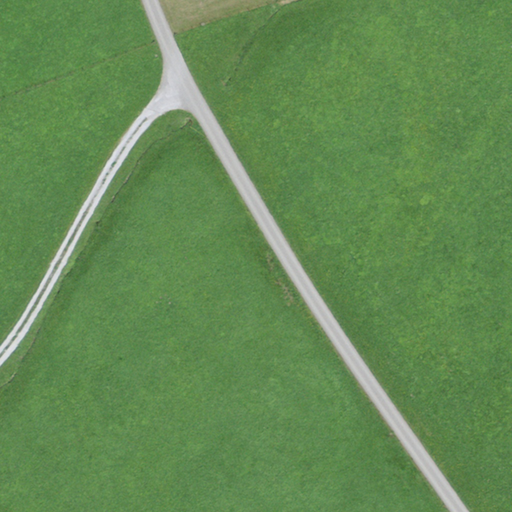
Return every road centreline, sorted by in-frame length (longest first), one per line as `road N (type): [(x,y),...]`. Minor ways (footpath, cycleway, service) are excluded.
road 1 (unclassified): [(150,0),(183,88),(360,374),(457,511)]
road 2 (track): [(0,355),(117,158),(145,119),(183,88)]
